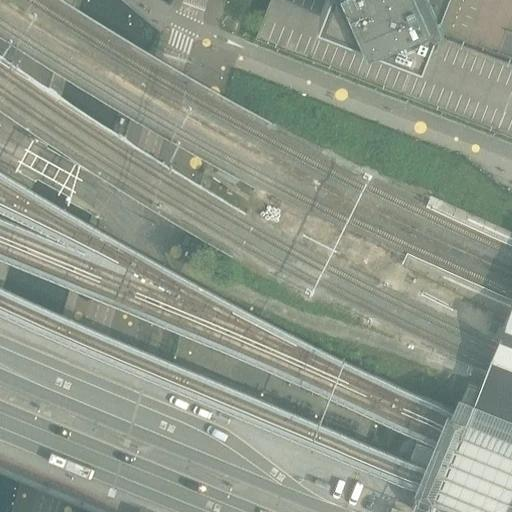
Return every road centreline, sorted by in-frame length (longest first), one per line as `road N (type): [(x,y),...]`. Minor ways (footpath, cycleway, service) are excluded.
road 1 (unclassified): [(44,511),(197,0)]
road 2 (secondary): [(332,511),(0,376)]
road 3 (secondary): [(0,408),(256,511)]
